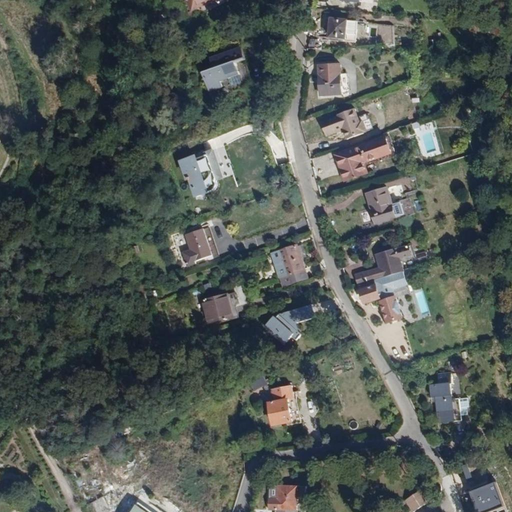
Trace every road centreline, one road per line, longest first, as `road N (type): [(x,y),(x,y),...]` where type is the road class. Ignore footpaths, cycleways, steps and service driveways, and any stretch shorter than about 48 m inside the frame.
road 1 (residential): [(306,0),(294,133),(311,205),(332,272),(417,435)]
road 2 (residential): [(241,511),(255,465),(273,455),(417,435)]
road 3 (track): [(75,508),(0,379)]
